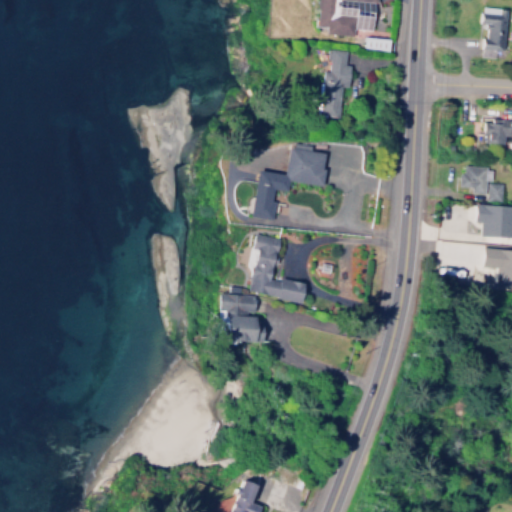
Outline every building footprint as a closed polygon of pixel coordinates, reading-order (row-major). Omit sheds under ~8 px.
[(314,0),(372,0),(369,27),(350,25),(349,31),(323,28),(324,22),(312,20),(314,0)] [(476,48),(503,49),(504,19),(511,18),(511,7),(477,7),(476,48)] [(362,32),(389,35),(387,47),(361,44),(362,32)] [(320,66),(325,67),(326,55),(324,54),(325,44),(343,47),(341,60),(347,61),(344,81),(338,80),(334,111),(311,108),(312,98),(316,98),(317,89),(314,89),(316,77),(319,78),(320,66)] [(254,164),(280,168),(285,142),(320,148),(317,164),(321,164),(318,180),(285,174),(283,186),(270,184),(269,194),(271,194),(268,213),(247,210),(254,164)] [(499,181),(488,181),(488,166),(460,165),(459,171),(455,171),(455,185),(468,186),(467,193),(482,193),(482,200),(498,200),(499,181)] [(511,204),(471,204),(471,221),(478,222),(477,236),(511,236),(511,204)] [(251,228),(276,233),(273,246),(270,245),(269,250),(274,251),(272,259),(267,258),(266,262),(270,263),(267,274),(275,276),(276,272),(300,277),(295,299),(270,293),(271,290),(244,285),(253,242),(248,241),(251,228)] [(511,248),(480,246),(478,265),(492,267),(490,288),(511,290),(511,248)] [(214,288),(250,289),(249,306),(242,305),(242,310),(250,310),(250,317),(258,317),(257,337),(239,336),(240,334),(219,333),(220,303),(213,302),(214,288)] [(237,473),(254,479),(248,497),(255,500),(251,511),(223,511),(232,489),(229,488),(231,482),(234,483),(237,473)]
